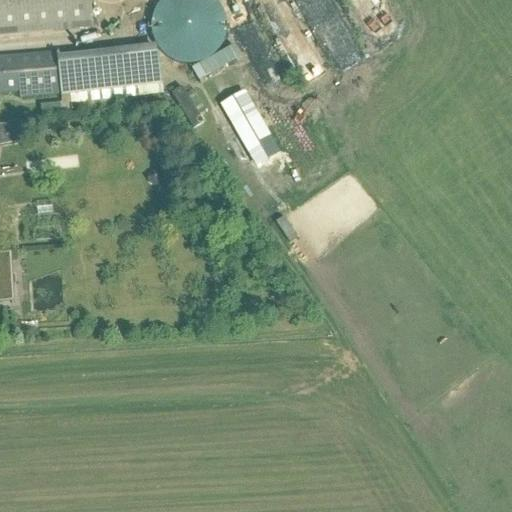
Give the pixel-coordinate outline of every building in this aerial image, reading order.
[(0,0),(0,34),(90,28),(96,27),(95,6),(88,7),(87,0),(0,0)] [(167,0),(158,8),(152,20),(152,34),(155,46),(164,57),(175,64),(188,66),(201,63),(212,56),(220,45),(224,32),(222,19),(216,7),(207,0),(167,0)] [(292,0),(302,20),(317,12),(311,0),(292,0)] [(234,49),(192,71),(199,83),(240,61),(234,49)] [(131,91),(162,87),(157,50),(127,53),(131,91)] [(301,55),(289,62),(305,90),(317,83),(301,55)] [(0,97),(24,96),(25,102),(63,99),(60,61),(59,57),(0,62),(0,97)] [(191,104),(182,89),(172,96),(194,132),(204,125),(199,118),(206,114),(197,100),(191,104)] [(224,115),(251,162),(275,148),(248,101),(241,105),(238,98),(227,105),(230,111),(224,115)] [(219,115),(207,121),(216,139),(228,133),(219,115)] [(0,125),(0,146),(25,142),(22,122),(0,125)]
